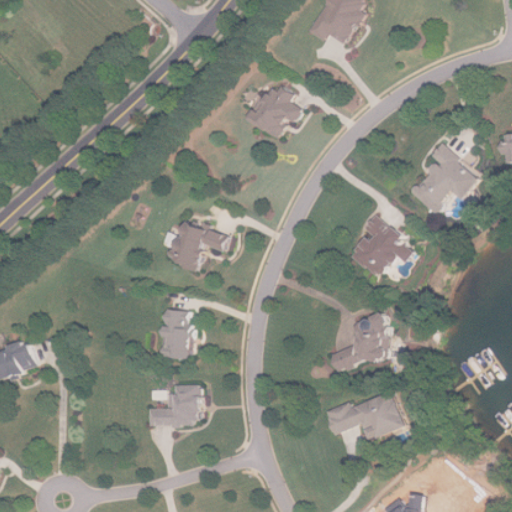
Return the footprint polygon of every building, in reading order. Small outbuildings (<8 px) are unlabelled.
[(332,0),(315,31),(330,39),(333,33),(352,43),(370,11),(366,8),(369,3),(364,0),(332,0)] [(254,116),(284,138),(298,119),(302,122),(312,107),(300,99),(304,93),(290,83),(284,90),(277,85),(254,116)] [(490,176),(448,142),(436,158),(441,163),(437,168),(439,169),(420,191),(447,213),(465,191),(473,197),(490,176)] [(415,233),(379,213),(371,228),(378,232),(371,244),(366,241),(358,256),(395,276),(407,254),(419,261),(426,249),(411,240),(415,233)] [(208,271),(215,245),(234,251),(239,233),(193,219),(182,257),(188,259),(187,264),(208,271)] [(200,356),(201,309),(174,308),(174,347),(170,347),(170,356),(200,356)] [(340,351),(346,370),(406,352),(393,311),(372,318),(375,328),(366,331),(369,343),(340,351)] [(0,351),(7,378),(45,367),(37,341),(0,351)] [(156,425),(210,424),(210,384),(182,384),(182,392),(174,392),(174,407),(156,407),(156,425)] [(415,426),(404,391),(359,405),(358,401),(332,410),(339,433),(370,423),(375,439),(415,426)]
